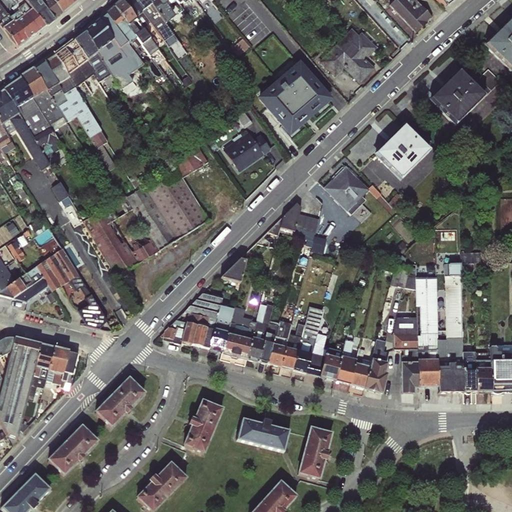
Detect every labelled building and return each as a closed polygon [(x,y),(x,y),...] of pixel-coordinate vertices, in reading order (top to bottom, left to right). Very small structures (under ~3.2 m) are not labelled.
[(146,35),(121,0),(113,8),(140,45),(178,98),(187,91),(146,35)] [(149,24),(132,0),(121,0),(146,35),(149,33),(144,27),(149,24)] [(164,26),(145,0),(132,0),(149,24),(163,43),(173,36),(164,26)] [(169,0),(145,0),(164,26),(175,17),(164,5),(169,0)] [(414,0),(394,0),(389,6),(415,34),(432,19),(414,0)] [(434,0),(444,11),(456,0),(434,0)] [(140,45),(113,8),(105,15),(98,21),(135,72),(143,66),(135,56),(139,54),(136,48),(140,45)] [(511,69),(511,19),(485,46),(510,71),(511,69)] [(135,72),(98,21),(84,33),(115,85),(121,95),(135,85),(131,79),(137,75),(135,72)] [(318,63),(334,79),(343,70),(358,86),(374,69),(365,61),(376,49),(361,34),(358,36),(350,30),(318,63)] [(115,85),(84,33),(72,42),(97,84),(103,81),(107,90),(115,85)] [(240,55),(250,46),(244,39),(233,47),(240,55)] [(97,84),(72,42),(53,57),(76,88),(82,83),(99,110),(108,105),(94,85),(97,84)] [(44,64),(76,118),(109,173),(114,169),(102,146),(108,144),(74,89),(76,88),(53,57),(43,63),(44,64)] [(288,138),(330,101),(297,63),(255,100),(288,138)] [(33,71),(65,125),(76,118),(44,64),(33,71)] [(19,79),(53,134),(65,125),(33,71),(32,70),(18,78),(19,79)] [(458,72),(429,100),(455,125),(499,82),(487,70),(478,79),(470,70),(463,77),(458,72)] [(3,91),(45,161),(56,153),(62,163),(67,160),(60,150),(62,150),(53,134),(19,79),(3,91)] [(0,93),(0,124),(8,136),(15,131),(40,173),(49,167),(45,161),(3,91),(0,93)] [(372,152),(400,181),(431,149),(403,123),(372,152)] [(8,136),(0,124),(0,149),(4,156),(15,149),(8,136)] [(233,143),(222,151),(238,174),(271,151),(260,136),(253,141),(247,133),(242,137),(240,135),(232,141),(233,143)] [(202,142),(173,166),(141,188),(82,222),(115,278),(208,221),(182,179),(214,160),(202,142)] [(368,191),(345,167),(322,189),(345,213),(368,191)] [(293,233),(300,209),(294,205),(282,218),(279,229),(293,233)] [(463,253),(463,261),(473,261),(473,253),(463,253)] [(239,285),(245,262),(239,260),(220,279),(239,285)] [(443,265),(445,328),(447,394),(462,394),(462,353),(462,338),(459,265),(443,265)] [(417,389),(437,389),(436,328),(435,266),(415,266),(415,310),(417,389)] [(0,292),(15,282),(4,267),(0,270),(0,292)] [(47,288),(35,268),(18,280),(15,282),(0,292),(0,297),(25,304),(47,288)] [(181,343),(192,346),(208,294),(203,292),(184,313),(187,314),(185,324),(175,321),(163,332),(161,341),(180,346),(181,343)] [(223,299),(208,294),(192,346),(191,349),(206,354),(207,350),(208,350),(219,310),(223,299)] [(208,351),(221,354),(233,316),(234,308),(228,306),(226,312),(219,310),(208,350),(208,351)] [(257,364),(258,363),(269,321),(273,308),(266,307),(262,324),(255,324),(246,361),(257,364)] [(413,389),(417,389),(415,310),(397,311),(392,334),(393,350),(403,350),(403,364),(400,364),(400,395),(413,395),(413,389)] [(245,363),(246,361),(255,324),(255,322),(233,316),(221,354),(221,357),(245,363)] [(305,376),(305,375),(317,333),(317,332),(310,330),(312,323),(316,324),(318,318),(313,316),(312,319),(305,317),(302,325),(292,373),(305,376)] [(258,363),(267,365),(278,326),(278,324),(269,321),(258,363)] [(279,369),(292,373),(302,325),(297,324),(294,336),(288,335),(287,337),(279,368),(279,369)] [(267,365),(279,368),(287,337),(281,335),(283,327),(278,326),(267,365)] [(445,328),(436,328),(437,389),(437,394),(447,394),(445,328)] [(305,375),(319,378),(326,349),(323,347),(326,337),(317,333),(305,375)] [(65,373),(70,349),(15,337),(0,406),(0,416),(3,417),(1,426),(8,428),(7,435),(20,437),(33,375),(46,378),(48,370),(65,373)] [(0,358),(9,353),(13,339),(7,339),(0,342),(0,358)] [(334,384),(349,387),(356,358),(350,356),(353,343),(344,340),(340,352),(334,384)] [(376,340),(370,361),(363,391),(364,391),(364,394),(379,398),(380,395),(382,395),(387,375),(385,373),(387,365),(384,362),(386,354),(383,352),(385,343),(376,340)] [(511,384),(511,345),(489,345),(489,354),(490,393),(510,393),(510,386),(511,384)] [(319,380),(334,384),(340,352),(326,349),(319,378),(319,380)] [(75,374),(78,353),(70,352),(67,373),(75,374)] [(474,353),(462,353),(462,394),(474,393),(474,353)] [(474,393),(490,393),(489,354),(474,353),(474,393)] [(349,387),(363,391),(370,361),(356,358),(349,387)] [(144,395),(128,378),(93,414),(109,430),(124,416),(125,417),(131,411),(130,409),(144,395)] [(181,447),(203,456),(222,410),(200,401),(192,420),(191,420),(188,428),(189,428),(181,447)] [(240,419),(235,442),(283,454),(289,431),(269,426),(269,425),(261,423),(260,424),(240,419)] [(97,443),(81,427),(45,462),(62,479),(77,464),(78,465),(84,459),(83,458),(97,443)] [(331,433),(308,427),(296,476),(319,482),(324,462),(325,462),(327,454),(326,453),(331,433)] [(134,499),(146,511),(154,511),(186,480),(169,464),(155,478),(154,478),(148,484),(149,485),(134,499)] [(50,491),(33,474),(0,507),(0,511),(29,511),(30,511),(37,506),(35,505),(50,491)] [(283,511),(297,498),(280,482),(251,511),(283,511)]
